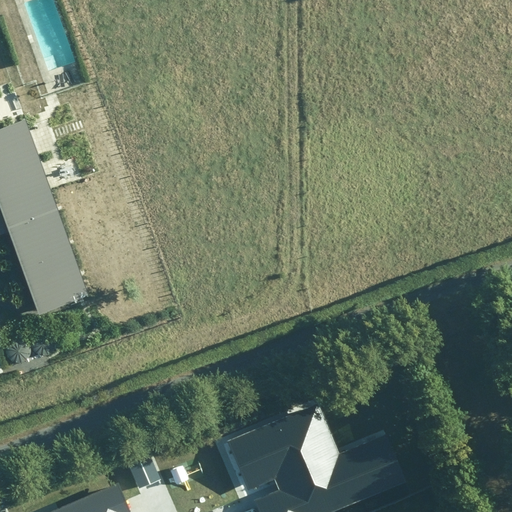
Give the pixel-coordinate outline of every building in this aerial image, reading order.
[(0,236),(16,230),(47,313),(95,295),(29,118),(0,129),(0,236)] [(113,137),(99,144),(112,171),(127,164),(113,137)] [(52,328),(2,343),(9,368),(60,353),(52,328)] [(256,499),(261,511),(346,511),(411,485),(389,433),(343,452),(320,399),(229,437),(250,488),(273,479),(278,490),(256,499)] [(128,511),(116,484),(50,511),(128,511)]
